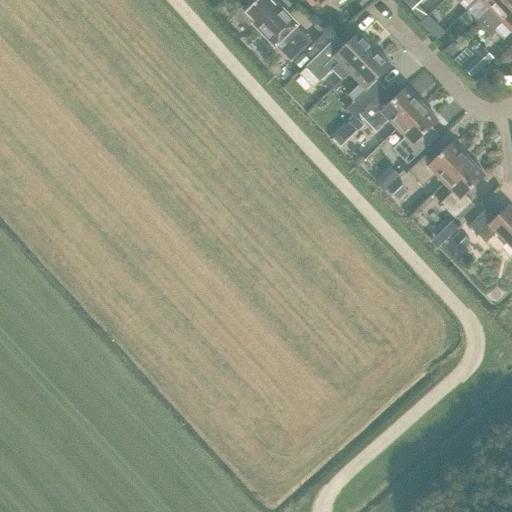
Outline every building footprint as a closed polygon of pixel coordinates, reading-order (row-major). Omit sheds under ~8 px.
[(275,48),(279,44),(290,56),(308,39),(296,27),(298,25),(278,4),(275,6),(268,0),(256,0),(245,11),(255,21),(252,24),(275,48)] [(422,0),(402,0),(412,10),(422,0)] [(510,0),(480,0),(488,7),(475,19),(482,27),(510,0)] [(511,30),(511,0),(510,0),(482,27),(489,34),(502,22),(511,32),(511,30)] [(428,14),(419,23),(427,31),(436,22),(428,14)] [(332,39),(325,31),(313,42),(320,49),(332,39)] [(341,79),(349,72),(375,48),(358,32),(337,51),(329,43),(305,65),(319,80),(331,68),(341,79)] [(375,48),(349,72),(359,83),(347,94),(353,100),(345,108),(353,117),(378,94),(370,85),(391,65),(375,48)] [(491,61),(481,51),(463,68),(472,78),(491,61)] [(396,128),(422,104),(406,87),(386,106),(379,99),(361,116),(375,132),(388,120),(396,128)] [(422,104),(396,128),(404,137),(392,149),(407,164),(425,147),(418,140),(438,121),(422,104)] [(357,130),(348,122),(332,138),(341,146),(357,130)] [(444,183),(469,158),(453,141),(433,160),(426,153),(408,171),(423,186),(435,174),(444,183)] [(469,158),(444,183),(452,191),(439,203),(454,219),(473,201),(466,194),(485,175),(469,158)] [(397,176),(389,167),(380,176),(389,184),(397,176)] [(511,246),(511,211),(507,206),(499,214),(490,205),(469,225),(485,242),(497,231),(511,246)]
